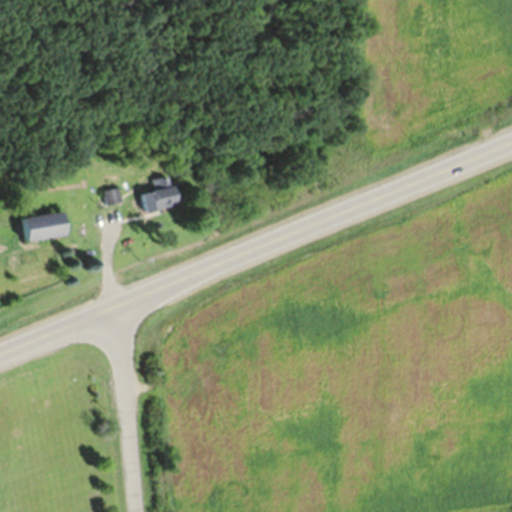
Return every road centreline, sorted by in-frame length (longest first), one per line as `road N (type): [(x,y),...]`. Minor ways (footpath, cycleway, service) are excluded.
road 1 (primary): [(0,355),(511,143)]
road 2 (residential): [(135,511),(113,310)]
